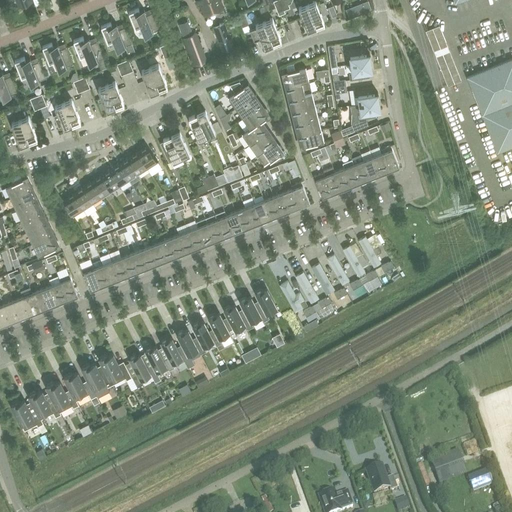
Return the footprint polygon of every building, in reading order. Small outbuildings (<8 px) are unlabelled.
[(219,0),(198,0),(204,16),(223,9),(219,0)] [(284,10),(279,0),(275,0),(273,1),(278,13),(284,10)] [(286,0),(279,0),(284,10),(290,8),(286,0)] [(315,1),(307,4),(316,26),(324,23),(323,20),(321,15),(326,13),(328,12),(324,0),(316,3),(315,1)] [(307,4),(298,7),(307,29),(316,26),(307,4)] [(349,17),(360,12),(357,4),(346,8),(349,17)] [(159,29),(152,11),(152,12),(152,13),(146,15),(144,8),(139,10),(138,8),(128,12),(135,28),(141,26),(144,35),(159,29)] [(243,13),(237,15),(242,27),(248,25),(243,13)] [(272,18),(264,21),(273,43),(281,40),(272,18)] [(254,42),(261,39),(264,47),(273,43),(264,21),(255,25),(256,28),(250,31),(254,42)] [(110,22),(101,26),(107,42),(113,40),(117,49),(132,43),(125,26),(124,26),(124,27),(119,29),(116,22),(111,24),(110,22)] [(224,23),(212,27),(221,50),(233,46),(224,23)] [(426,30),(448,85),(462,80),(440,25),(426,30)] [(196,33),(182,38),(193,65),(206,60),(196,33)] [(89,63),(104,57),(97,40),(96,40),(97,41),(91,43),(88,37),(84,39),(83,36),(73,40),(80,57),(86,54),(89,63)] [(52,42),(42,46),(49,63),(54,60),(58,69),(73,63),(66,46),(65,46),(66,47),(60,49),(57,43),(53,45),(52,42)] [(166,44),(160,46),(164,58),(170,55),(166,44)] [(365,47),(345,49),(346,57),(349,56),(351,64),(371,61),(369,52),(366,53),(365,47)] [(335,53),(329,54),(330,67),(337,66),(335,53)] [(27,75),(30,84),(45,78),(38,60),(38,62),(32,64),(30,57),(25,59),(24,57),(14,61),(21,77),(27,75)] [(497,152),(511,145),(511,58),(467,76),(496,148),(497,152)] [(128,59),(122,61),(127,73),(133,70),(128,59)] [(127,73),(122,61),(116,64),(121,75),(127,73)] [(352,72),(348,72),(349,79),(370,77),(369,71),(372,70),(371,61),(351,64),(352,72)] [(158,63),(150,67),(159,89),(167,85),(158,63)] [(150,67),(141,70),(150,92),(159,89),(150,67)] [(283,72),(287,85),(308,79),(305,68),(306,67),(283,72)] [(0,91),(3,98),(11,95),(18,92),(11,75),(10,75),(10,76),(5,78),(2,71),(0,72),(0,91)] [(85,76),(79,79),(84,91),(90,88),(85,76)] [(79,79),(73,81),(78,93),(84,91),(79,79)] [(311,92),(308,79),(287,85),(290,97),(311,92)] [(333,80),(334,87),(346,85),(345,79),(333,80)] [(115,81),(106,84),(115,106),(124,103),(115,81)] [(235,92),(228,97),(228,98),(228,97),(235,107),(254,94),(246,84),(243,86),(239,81),(229,85),(235,92)] [(102,97),(97,99),(101,110),(106,108),(107,110),(115,106),(106,84),(98,88),(102,97)] [(346,85),(334,87),(335,93),(347,91),(346,85)] [(373,86),(353,89),(354,96),(358,96),(359,104),(379,101),(377,92),(374,92),(373,86)] [(21,101),(18,92),(11,95),(14,104),(21,101)] [(315,104),(311,92),(290,97),(293,109),(315,104)] [(42,94),(36,96),(40,108),(46,105),(42,94)] [(235,107),(243,118),(261,105),(254,94),(235,107)] [(36,96),(30,98),(34,110),(40,108),(36,96)] [(71,98),(63,101),(72,123),(80,120),(71,98)] [(58,113),(53,115),(58,127),(62,125),(63,127),(72,123),(63,101),(54,105),(58,113)] [(360,111),(357,112),(358,119),(361,119),(378,116),(377,110),(380,109),(379,101),(359,104),(360,111)] [(224,116),(227,113),(219,103),(214,107),(219,118),(224,116)] [(293,109),(296,122),(318,116),(315,104),(293,109)] [(243,118),(250,128),(261,121),(266,118),(268,116),(261,105),(243,118)] [(197,114),(207,135),(215,131),(205,110),(197,114)] [(198,139),(207,135),(197,114),(188,118),(198,139)] [(28,115),(20,119),(29,141),(37,137),(28,115)] [(321,129),(318,116),(296,122),(299,134),(321,129)] [(29,141),(20,119),(11,122),(20,144),(29,141)] [(388,120),(380,124),(383,131),(391,128),(388,120)] [(268,131),(261,121),(250,128),(242,134),(249,144),(268,131)] [(352,125),(340,129),(341,130),(343,135),(354,131),(352,125)] [(321,129),(299,134),(302,146),(324,141),(324,140),(321,129)] [(335,139),(342,136),(340,130),(331,133),(334,139),(335,139)] [(171,135),(181,156),(189,153),(179,131),(171,135)] [(275,142),(268,131),(249,144),(257,154),(275,142)] [(164,140),(160,142),(169,162),(171,161),(173,160),(181,156),(171,135),(163,139),(164,140)] [(335,139),(338,146),(345,143),(342,136),(335,139)] [(282,152),(275,142),(257,154),(264,164),(263,165),(264,165),(282,152)] [(391,145),(380,149),(381,152),(382,152),(389,170),(399,166),(391,145)] [(137,152),(147,168),(158,161),(154,156),(153,157),(146,146),(137,152)] [(147,168),(137,152),(128,158),(138,174),(147,168)] [(373,156),(372,156),(380,174),(389,170),(382,152),(381,152),(373,156)] [(372,156),(363,160),(370,178),(380,174),(372,156)] [(138,174),(128,158),(119,164),(132,184),(141,178),(138,174)] [(351,158),(342,162),(344,167),(351,185),(361,182),(353,163),(351,158)] [(294,159),(288,162),(287,161),(282,163),(285,170),(297,165),(294,159)] [(363,160),(353,163),(361,182),(370,178),(363,160)] [(119,164),(110,170),(120,186),(123,190),(132,184),(119,164)] [(238,164),(232,166),(236,178),(242,176),(238,164)] [(332,166),(324,170),(324,171),(326,175),(325,175),(332,193),(342,189),(334,171),(332,166)] [(344,167),(334,171),(342,189),(351,185),(344,167)] [(101,175),(111,191),(120,186),(110,170),(101,175)] [(324,171),(314,176),(322,197),(332,193),(325,175),(326,175),(324,171)] [(214,174),(208,176),(212,188),(219,185),(214,174)] [(91,181),(102,197),(111,191),(101,175),(91,181)] [(212,188),(208,176),(202,178),(207,190),(212,188)] [(11,198),(31,188),(26,177),(5,186),(5,187),(11,198)] [(82,187),(92,203),(102,197),(91,181),(82,187)] [(301,181),(290,185),(292,188),(300,206),(310,202),(301,181)] [(184,185),(178,188),(183,199),(189,197),(184,185)] [(82,187),(73,193),(83,209),(92,203),(82,187)] [(31,188),(11,198),(16,209),(36,200),(31,188)] [(292,188),(283,192),(290,210),(300,206),(292,188)] [(283,192),(273,196),(281,214),(290,210),(283,192)] [(73,216),(83,209),(73,193),(64,199),(71,210),(70,211),(73,216)] [(273,196),(264,199),(271,217),(281,214),(273,196)] [(264,199),(255,203),(262,221),(271,217),(264,199)] [(36,200),(16,209),(22,221),(42,211),(36,200)] [(255,203),(245,207),(252,225),(262,221),(255,203)] [(245,207),(236,211),(243,229),(252,225),(245,207)] [(42,211),(22,221),(27,232),(47,223),(42,211)] [(224,211),(215,214),(224,236),(233,233),(226,215),(224,211)] [(236,211),(226,215),(233,233),(243,229),(236,211)] [(215,214),(205,218),(207,222),(214,240),(224,236),(215,214)] [(196,222),(197,226),(205,244),(214,240),(207,222),(205,218),(196,222)] [(32,244),(53,234),(47,223),(27,232),(32,244)] [(197,226),(188,230),(195,248),(205,244),(197,226)] [(188,230),(179,234),(186,252),(195,248),(188,230)] [(53,234),(32,244),(38,255),(37,255),(58,246),(53,234)] [(179,234),(169,237),(176,255),(186,252),(179,234)] [(375,267),(383,263),(367,236),(360,241),(375,267)] [(169,237),(160,241),(167,259),(176,255),(169,237)] [(160,241),(150,245),(157,263),(167,259),(160,241)] [(85,248),(83,243),(83,242),(77,244),(77,245),(80,251),(85,248)] [(150,245),(140,249),(148,267),(157,263),(150,245)] [(343,250),(359,276),(367,271),(351,245),(343,250)] [(140,249),(131,253),(138,271),(148,267),(140,249)] [(131,253),(122,256),(129,275),(138,271),(131,253)] [(342,287),(352,281),(338,253),(328,258),(342,287)] [(122,256),(112,260),(119,278),(129,275),(122,256)] [(36,261),(32,263),(33,268),(35,272),(45,268),(41,259),(36,261)] [(112,260),(103,264),(110,282),(119,278),(112,260)] [(394,265),(391,260),(381,265),(384,271),(394,265)] [(313,267),(327,294),(335,290),(322,262),(313,267)] [(92,264),(82,268),(83,270),(90,290),(100,286),(93,268),(94,267),(92,264)] [(94,267),(93,268),(100,286),(110,282),(103,264),(94,267)] [(378,274),(375,269),(365,274),(368,280),(378,274)] [(296,277),(309,302),(320,296),(307,271),(296,277)] [(69,273),(59,278),(60,281),(68,299),(78,295),(69,273)] [(378,275),(368,280),(363,283),(368,291),(383,283),(378,275)] [(363,283),(359,278),(349,283),(353,289),(363,283)] [(281,285),(297,312),(305,308),(289,280),(281,285)] [(60,281),(51,285),(58,303),(68,299),(60,281)] [(51,285),(41,288),(49,307),(58,303),(51,285)] [(337,298),(347,292),(344,286),(334,292),(337,298)] [(41,288),(32,292),(39,310),(49,307),(41,288)] [(263,319),(262,319),(263,321),(269,318),(268,316),(278,311),(266,288),(263,290),(262,288),(255,292),(263,307),(258,310),(263,319)] [(32,292),(23,296),(30,314),(39,310),(32,292)] [(322,307),(331,301),(328,295),(318,301),(322,307)] [(23,296),(13,300),(20,318),(30,314),(23,296)] [(248,315),(242,318),(247,328),(248,329),(253,326),(252,324),(262,319),(263,319),(258,310),(251,296),(247,298),(246,296),(239,300),(248,315)] [(13,300),(4,304),(11,322),(20,318),(13,300)] [(0,305),(0,322),(1,325),(11,322),(4,304),(0,305)] [(242,318),(235,304),(231,306),(230,305),(224,308),(232,324),(227,326),(226,326),(230,334),(232,337),(237,334),(237,333),(247,328),(242,318)] [(306,316),(316,310),(312,304),(303,310),(306,316)] [(226,326),(227,326),(219,312),(215,314),(215,313),(208,316),(216,332),(211,335),(213,340),(216,345),(222,342),(220,339),(230,334),(226,326)] [(315,319),(303,325),(306,330),(318,323),(315,319)] [(200,340),(195,343),(200,353),(206,351),(203,345),(213,340),(203,321),(200,323),(199,321),(192,324),(200,340)] [(184,347),(178,350),(184,361),(188,367),(195,364),(192,359),(201,354),(200,353),(195,343),(188,329),(184,331),(183,329),(176,333),(184,347)] [(169,356),(163,359),(168,369),(169,370),(174,367),(174,366),(184,361),(178,350),(172,337),(168,339),(167,337),(161,341),(169,356)] [(158,374),(168,369),(163,359),(156,345),(152,347),(151,346),(145,349),(153,365),(148,367),(150,373),(155,382),(161,379),(158,374)] [(99,357),(107,372),(113,384),(125,377),(126,379),(132,377),(131,376),(125,363),(119,366),(113,353),(107,356),(106,353),(99,357)] [(137,373),(131,376),(132,377),(132,376),(137,386),(143,383),(140,378),(150,373),(148,367),(140,353),(136,355),(136,354),(129,357),(137,373)] [(89,363),(81,366),(88,378),(89,382),(89,381),(94,391),(96,395),(97,397),(109,391),(107,386),(113,384),(107,372),(102,375),(97,365),(95,362),(90,365),(89,363)] [(64,376),(72,391),(76,400),(88,394),(91,398),(96,395),(94,391),(89,381),(89,382),(84,384),(77,371),(72,374),(71,372),(64,376)] [(72,391),(66,394),(59,381),(54,383),(53,381),(46,385),(54,400),(60,411),(72,405),(73,407),(79,404),(76,400),(72,391)] [(28,394),(36,409),(41,418),(53,412),(55,416),(61,413),(60,411),(54,400),(48,403),(42,390),(37,393),(35,390),(28,394)] [(18,400),(10,403),(24,430),(36,424),(38,426),(43,423),(41,418),(36,409),(31,412),(24,399),(19,402),(18,400)] [(123,404),(112,409),(117,417),(127,412),(123,404)] [(433,464),(438,480),(466,470),(461,454),(433,464)] [(382,465),(366,471),(374,493),(389,488),(390,491),(397,488),(393,476),(386,478),(382,465)] [(334,490),(319,495),(319,496),(324,511),(337,511),(352,507),(347,491),(339,494),(340,495),(336,497),(334,490)] [(406,497),(394,501),(397,511),(409,507),(406,497)]
